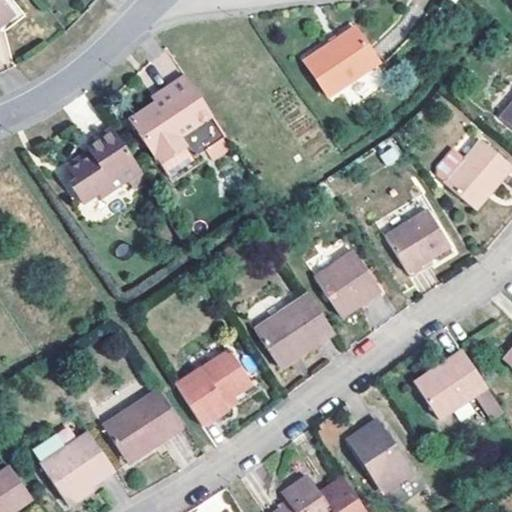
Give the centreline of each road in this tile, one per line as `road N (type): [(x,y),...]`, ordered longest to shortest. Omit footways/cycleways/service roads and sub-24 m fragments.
road 1 (residential): [(511,256),(491,280),(160,511)]
road 2 (residential): [(162,0),(85,70),(0,118)]
